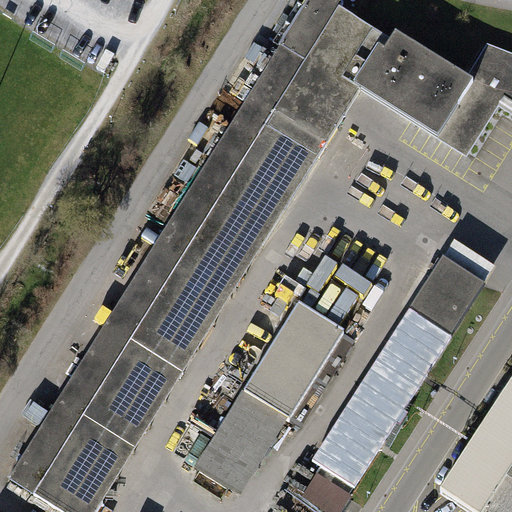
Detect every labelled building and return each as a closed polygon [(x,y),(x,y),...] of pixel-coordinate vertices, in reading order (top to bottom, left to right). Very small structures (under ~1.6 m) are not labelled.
[(54,511),(96,511),(359,93),(352,88),(377,48),(384,53),(390,43),(339,11),(342,6),(333,0),(308,0),(6,482),(54,511)] [(504,98),(511,103),(511,56),(487,47),(467,80),(395,36),(390,43),(384,53),(377,48),(352,88),(359,93),(466,159),(504,98)] [(320,469),(301,499),(321,511),(341,511),(350,499),(350,498),(494,268),(453,242),(313,464),(320,469)] [(297,307),(194,471),(239,499),(342,335),(297,307)] [(511,511),(511,382),(439,494),(466,511),(511,511)]
